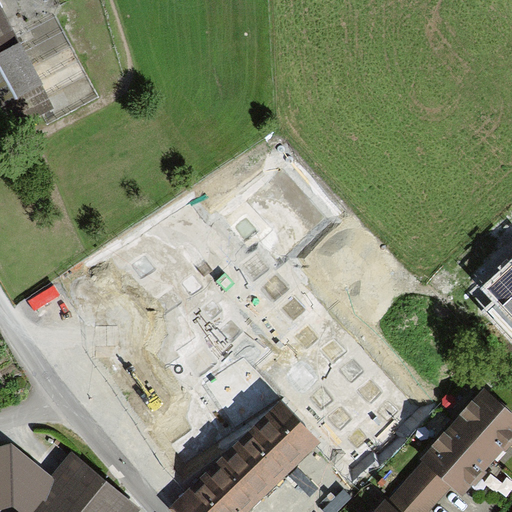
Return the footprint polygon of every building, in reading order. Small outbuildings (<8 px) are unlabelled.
[(0,12),(0,74),(17,105),(43,91),(0,12)] [(45,92),(25,106),(36,121),(56,107),(45,92)] [(235,205),(187,248),(238,304),(334,218),(284,162),(235,205)] [(91,293),(69,307),(159,441),(231,393),(186,327),(132,245),(81,279),(86,286),(91,293)] [(511,267),(488,291),(511,315),(511,267)] [(511,419),(484,395),(455,427),(495,462),(511,443),(511,419)] [(244,511),(316,442),(280,405),(172,509),(175,511),(244,511)] [(461,501),(495,462),(455,427),(421,466),(448,490),(461,501)] [(137,511),(71,455),(50,479),(11,447),(0,450),(0,511),(137,511)] [(421,466),(385,506),(392,511),(427,511),(448,490),(421,466)]
